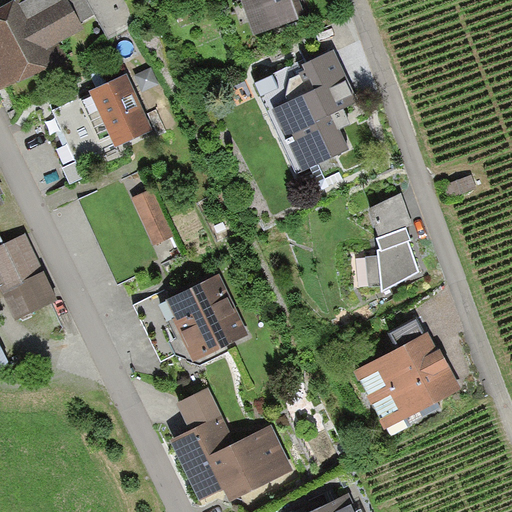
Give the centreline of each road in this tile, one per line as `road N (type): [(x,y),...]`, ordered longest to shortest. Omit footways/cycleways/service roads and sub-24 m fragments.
road 1 (residential): [(511,439),(352,0)]
road 2 (residential): [(181,511),(0,149)]
